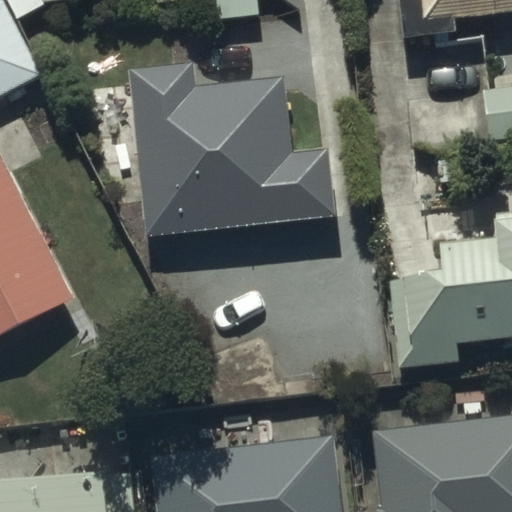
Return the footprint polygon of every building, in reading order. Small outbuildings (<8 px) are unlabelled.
[(511,0),(426,0),(428,24),(511,15),(511,0)] [(2,2),(0,3),(0,97),(41,75),(2,2)] [(281,66),(149,78),(163,235),(340,219),(334,149),(289,153),(281,66)] [(511,137),(511,89),(493,91),(498,139),(511,137)] [(0,141),(0,340),(83,297),(0,141)] [(387,265),(398,370),(472,362),(470,340),(511,336),(511,217),(442,224),(446,259),(387,265)] [(511,511),(511,421),(374,435),(381,511),(511,511)] [(360,511),(351,434),(151,457),(157,511),(360,511)] [(141,511),(138,464),(0,475),(0,511),(141,511)]
